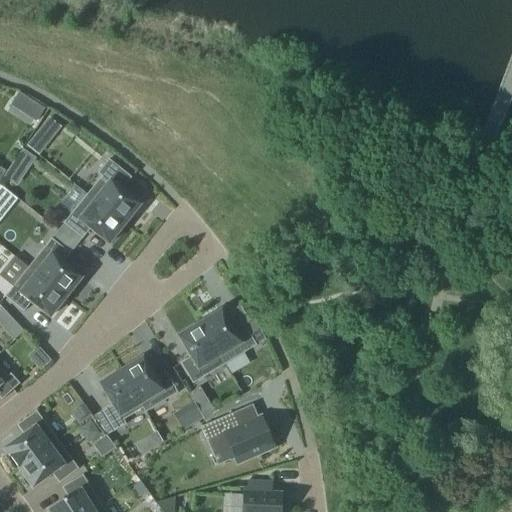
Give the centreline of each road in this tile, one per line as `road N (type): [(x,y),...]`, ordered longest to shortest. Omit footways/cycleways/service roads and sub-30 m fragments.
road 1 (residential): [(93,346),(184,208),(217,251)]
road 2 (residential): [(217,251),(93,346)]
